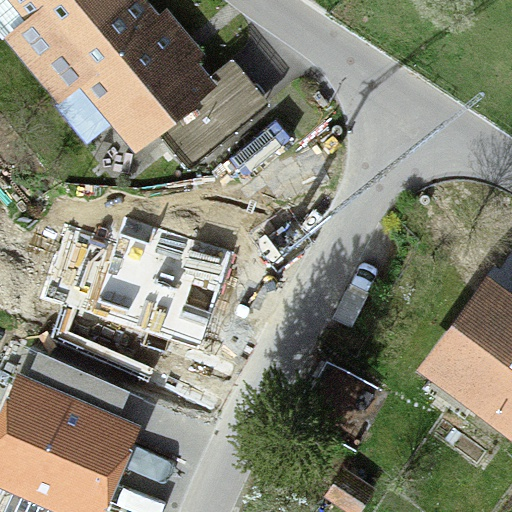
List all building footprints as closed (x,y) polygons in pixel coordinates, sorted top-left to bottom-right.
[(0,0),(0,11),(42,61),(114,0),(0,0)] [(214,87),(140,0),(114,0),(42,61),(127,161),(214,87)] [(506,423),(511,415),(511,298),(491,282),(428,360),(506,423)] [(3,511),(67,511),(68,510),(74,511),(102,511),(142,419),(120,410),(131,386),(37,347),(28,369),(17,365),(0,405),(0,479),(12,485),(2,511),(3,511)] [(384,385),(327,356),(298,413),(355,442),(384,385)] [(325,492),(353,511),(357,511),(376,485),(345,463),(325,492)]
